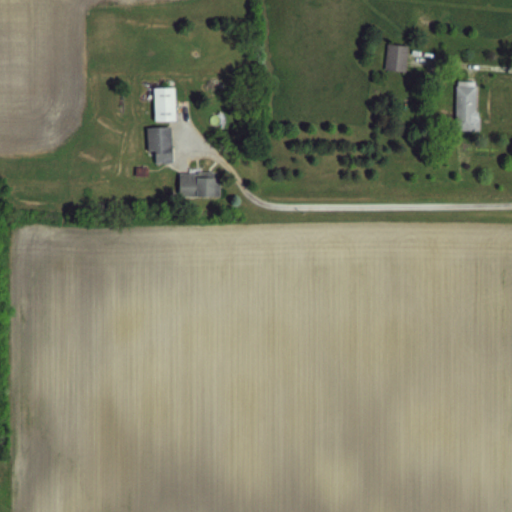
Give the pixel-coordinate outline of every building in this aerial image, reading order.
[(406,44),(386,42),(384,68),(404,69),(406,44)] [(475,79),(455,79),(455,129),(475,129),(475,79)] [(151,86),(151,119),(173,119),(173,86),(151,86)] [(170,126),(145,126),(145,154),(153,154),(153,161),(170,161),(170,126)] [(219,195),(219,176),(178,176),(178,195),(219,195)]
